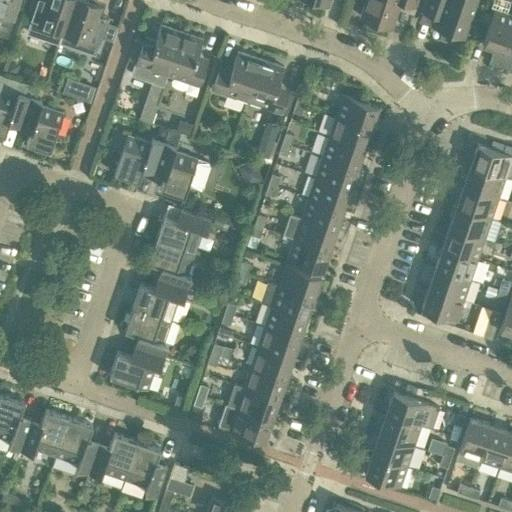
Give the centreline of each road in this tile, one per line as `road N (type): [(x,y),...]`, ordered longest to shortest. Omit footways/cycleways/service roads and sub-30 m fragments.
road 1 (residential): [(211,0),(368,56),(434,109)]
road 2 (residential): [(74,383),(126,217),(117,204),(70,189)]
road 3 (residential): [(359,332),(434,109)]
road 4 (residential): [(292,511),(359,332)]
road 5 (residential): [(511,382),(359,332)]
